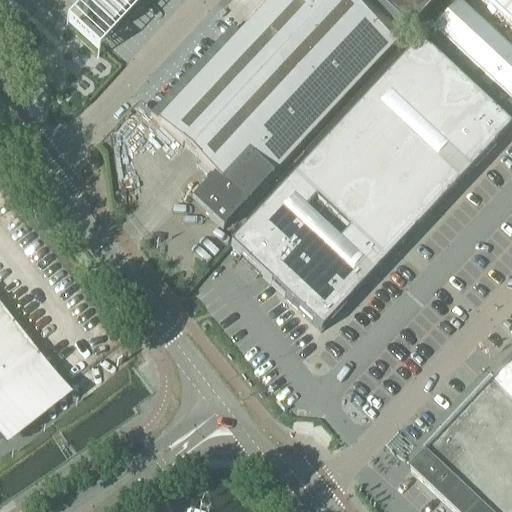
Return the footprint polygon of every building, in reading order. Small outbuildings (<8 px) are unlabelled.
[(67,0),(109,38),(144,0),(67,0)] [(193,200),(223,228),(224,229),(394,47),(343,0),(272,0),(155,125),(213,179),(193,200)] [(368,0),(407,36),(440,0),(368,0)] [(511,0),(480,0),(511,29),(511,0)] [(511,57),(457,7),(433,32),(511,105),(511,57)] [(508,131),(418,47),(228,250),(319,335),(508,131)] [(16,64),(11,69),(16,75),(21,69),(16,64)] [(0,440),(62,392),(0,312),(0,440)] [(511,363),(491,385),(511,404),(511,363)] [(511,511),(511,404),(491,385),(425,456),(485,511),(511,511)] [(485,511),(425,456),(408,473),(450,511),(485,511)]
